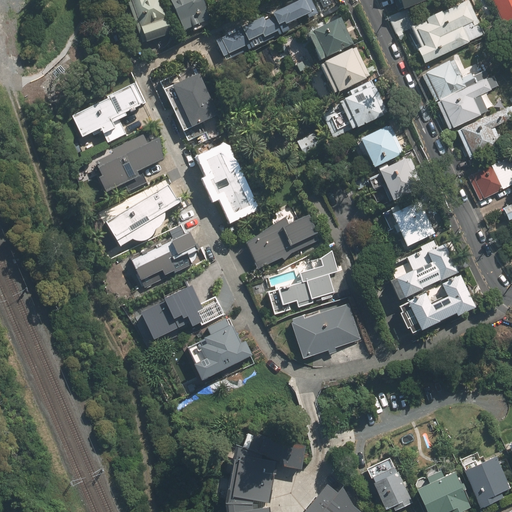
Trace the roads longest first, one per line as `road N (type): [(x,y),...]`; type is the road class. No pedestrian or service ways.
road 1 (track): [(0,43),(45,187),(110,336),(152,511)]
road 2 (residential): [(363,0),(492,274),(511,299)]
